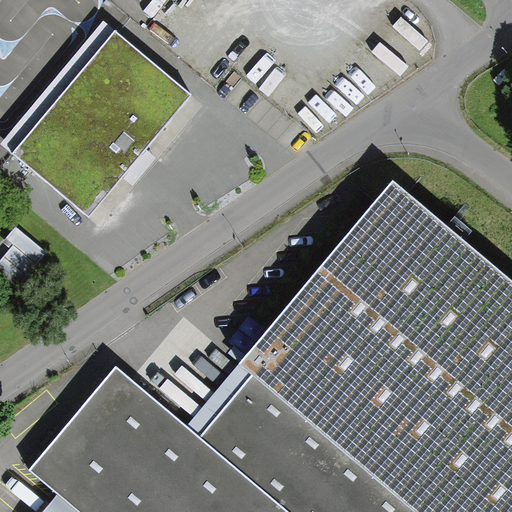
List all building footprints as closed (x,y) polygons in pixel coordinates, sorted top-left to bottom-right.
[(178,0),(157,28),(188,51),(211,21),(183,0),(178,0)] [(99,23),(48,85),(136,158),(188,96),(99,23)] [(48,85),(0,142),(0,150),(85,220),(136,158),(48,85)] [(511,511),(511,283),(391,181),(238,362),(416,511),(511,511)] [(24,230),(0,260),(0,268),(22,285),(50,250),(24,230)] [(416,511),(238,362),(184,425),(287,511),(416,511)] [(287,511),(184,425),(114,366),(37,457),(102,511),(287,511)]
